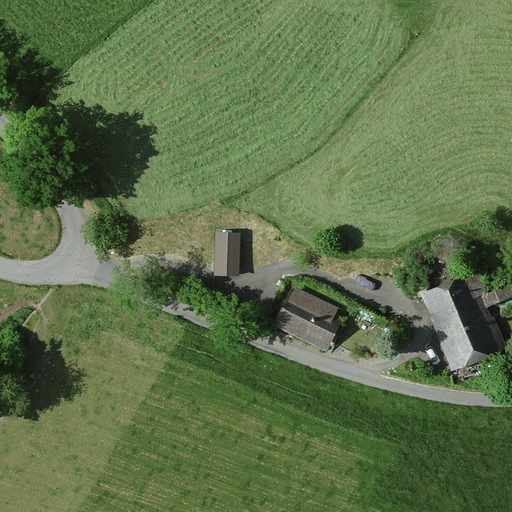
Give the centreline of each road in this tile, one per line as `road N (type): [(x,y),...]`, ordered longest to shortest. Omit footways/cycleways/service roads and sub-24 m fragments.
road 1 (residential): [(511,400),(459,399),(347,372),(77,263)]
road 2 (residential): [(77,263),(75,226),(59,189),(0,125)]
road 3 (track): [(0,355),(77,263)]
